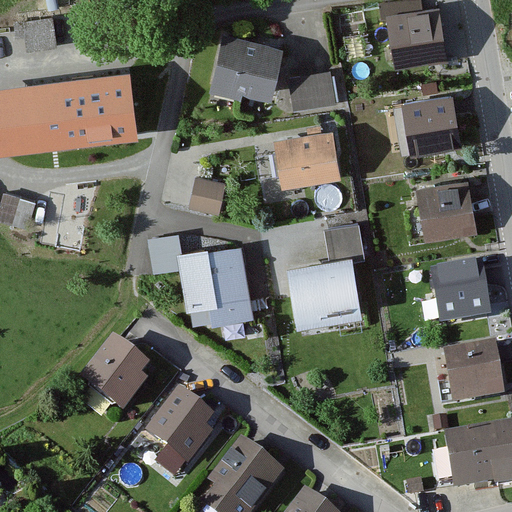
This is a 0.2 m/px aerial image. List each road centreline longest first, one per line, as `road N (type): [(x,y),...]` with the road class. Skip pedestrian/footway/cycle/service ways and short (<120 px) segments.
road 1 (residential): [(329,0),(210,13),(185,48),(135,272)]
road 2 (residential): [(148,324),(383,511)]
road 3 (residential): [(474,0),(511,213)]
road 4 (unknown): [(8,71),(185,48)]
